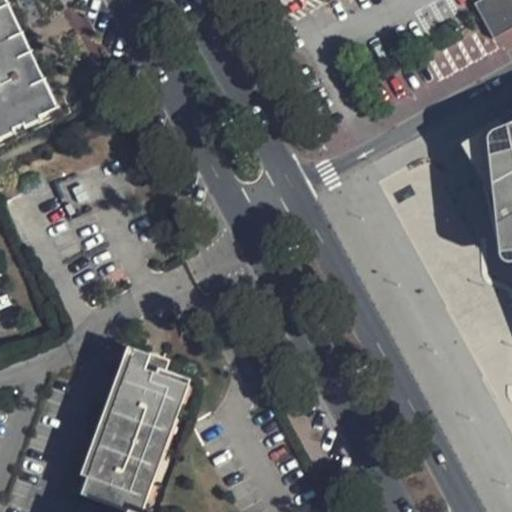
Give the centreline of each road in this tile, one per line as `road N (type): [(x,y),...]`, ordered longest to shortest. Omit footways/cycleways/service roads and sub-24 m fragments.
road 1 (tertiary): [(473,511),(292,193)]
road 2 (tertiary): [(256,245),(402,511)]
road 3 (residential): [(200,277),(246,382),(231,418),(282,511)]
road 4 (tertiary): [(121,0),(242,220)]
road 5 (unclassified): [(511,73),(292,193)]
road 6 (residential): [(200,277),(0,385)]
road 7 (tertiary): [(292,193),(184,0)]
